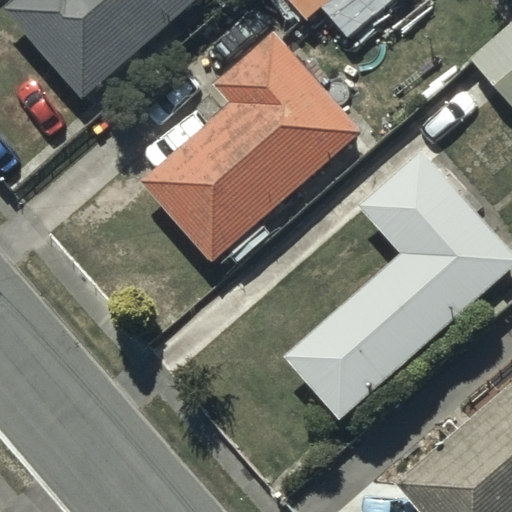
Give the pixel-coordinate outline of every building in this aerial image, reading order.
[(19,0),(3,15),(83,105),(202,0),(19,0)] [(288,0),(306,23),(335,0),(288,0)] [(511,27),(473,59),(511,105),(511,27)] [(141,184),(214,267),(362,139),(275,38),(216,89),(231,107),(141,184)] [(341,426),(511,268),(511,259),(418,158),(358,212),(400,257),(284,364),(341,426)] [(511,511),(511,387),(396,487),(417,511),(511,511)]
